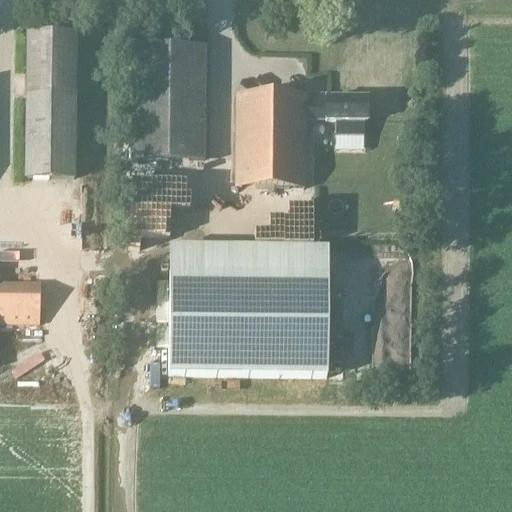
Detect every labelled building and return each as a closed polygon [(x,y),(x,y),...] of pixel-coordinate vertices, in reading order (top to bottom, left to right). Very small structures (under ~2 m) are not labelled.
[(26,35),(24,179),(73,180),(75,35),(26,35)] [(132,51),(130,160),(203,161),(205,52),(132,51)] [(365,123),(366,99),(325,99),(325,98),(235,97),(234,190),(304,190),(304,124),(324,124),(324,122),(334,122),(334,136),(362,137),(362,123),(365,123)] [(326,380),(326,278),(327,249),(168,249),(167,332),(155,332),(155,350),(167,350),(167,379),(326,380)] [(0,326),(38,328),(39,286),(0,284),(0,326)]
